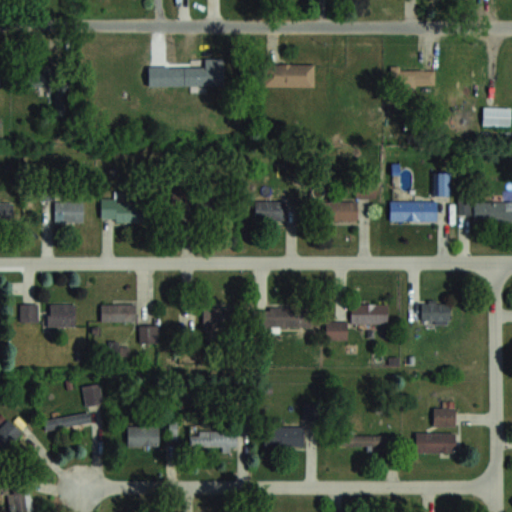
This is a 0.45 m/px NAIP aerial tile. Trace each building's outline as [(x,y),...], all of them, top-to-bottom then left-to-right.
[(223,86),(223,58),(204,58),(204,67),(166,67),(166,86),(223,86)] [(314,64),(264,64),(264,86),(314,86),(314,64)] [(27,85),(53,85),(53,66),(27,66),(27,85)] [(390,69),(390,84),(435,84),(435,69),(390,69)] [(510,107),(483,107),(483,124),(510,124),(510,107)] [(357,197),(376,197),(376,181),(357,181),(357,197)] [(172,188),(172,213),(187,213),(187,188),(172,188)] [(221,219),(222,195),(196,194),(195,219),(221,219)] [(100,220),(141,220),(141,199),(100,199),(100,220)] [(284,200),(255,200),(255,220),(284,220),(284,200)] [(54,221),(83,221),(83,201),(54,201),(54,221)] [(357,201),(324,201),(324,221),(357,221),(357,201)] [(390,220),(437,220),(437,201),(390,201),(390,220)] [(511,202),(474,203),(474,220),(511,219),(511,202)] [(421,302),(421,323),(450,323),(450,302),(421,302)] [(75,326),(75,303),(48,303),(48,326),(75,326)] [(387,303),(350,303),(350,322),(387,322),(387,303)] [(19,321),(37,321),(37,304),(19,304),(19,321)] [(135,320),(135,304),(100,304),(100,320),(135,320)] [(203,307),(203,329),(233,329),(233,307),(203,307)] [(257,308),(257,327),(314,327),(314,308),(257,308)] [(347,321),(326,321),(326,338),(347,338),(347,321)] [(157,342),(157,324),(139,324),(139,342),(157,342)] [(128,355),(129,344),(109,343),(109,354),(128,355)] [(83,385),(84,405),(102,403),(100,383),(83,385)] [(454,406),(434,406),(434,426),(454,426),(454,406)] [(91,421),(89,412),(43,419),(45,429),(91,421)] [(0,451),(21,433),(9,420),(0,427),(0,451)] [(158,425),(127,425),(127,446),(158,446),(158,425)] [(303,426),(264,426),(264,446),(303,446),(303,426)] [(190,448),(237,448),(237,431),(190,431),(190,448)] [(415,452),(454,452),(454,432),(415,432),(415,452)] [(385,434),(336,434),(336,446),(385,446),(385,434)] [(30,511),(31,486),(9,486),(8,511),(30,511)]
